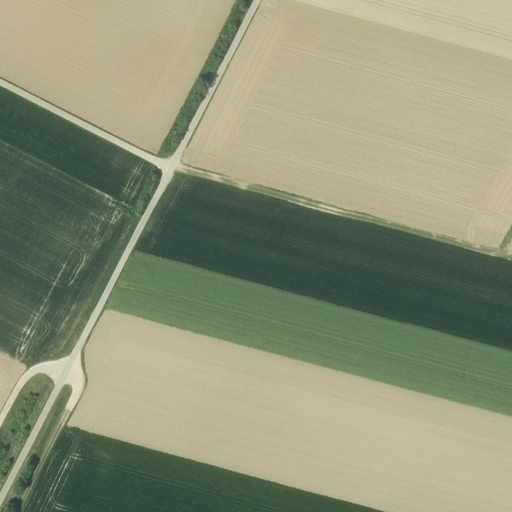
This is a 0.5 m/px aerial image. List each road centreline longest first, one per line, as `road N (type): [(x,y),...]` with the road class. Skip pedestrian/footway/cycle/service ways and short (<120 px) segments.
road 1 (track): [(257,0),(0,497)]
road 2 (track): [(0,86),(169,170),(511,262)]
road 3 (track): [(0,421),(25,377),(41,367),(66,368),(79,380),(23,511)]
